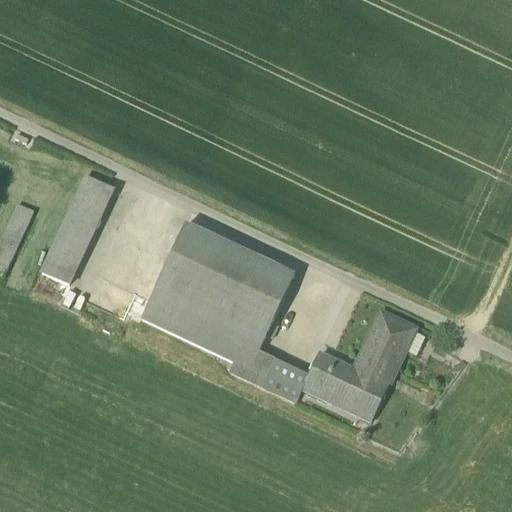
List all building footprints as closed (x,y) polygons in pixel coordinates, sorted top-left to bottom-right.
[(85,181),(41,275),(68,288),(112,194),(85,181)] [(17,208),(0,244),(0,268),(7,272),(33,216),(17,208)] [(293,280),(185,229),(141,322),(233,366),(229,375),(261,390),(274,363),(258,356),(293,280)] [(414,334),(381,318),(358,364),(363,367),(360,374),(388,387),(404,355),(413,336),(414,334)] [(413,336),(404,355),(415,360),(424,341),(413,336)] [(358,377),(318,358),(308,379),(302,393),(370,426),(388,387),(360,374),(358,377)] [(308,379),(274,363),(261,390),(296,406),(302,393),(308,379)]
